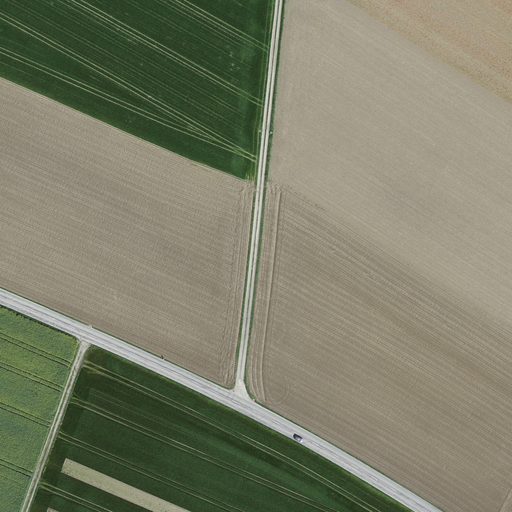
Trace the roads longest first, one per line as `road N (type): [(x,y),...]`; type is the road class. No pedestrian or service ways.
road 1 (unclassified): [(429,511),(377,475),(239,403),(0,299)]
road 2 (track): [(280,0),(239,403)]
road 3 (track): [(29,511),(92,338)]
